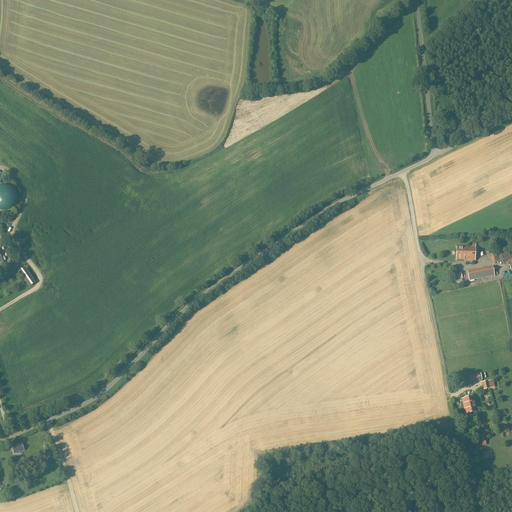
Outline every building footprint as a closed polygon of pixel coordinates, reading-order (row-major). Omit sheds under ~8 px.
[(1,186),(0,186),(0,210),(1,211),(4,211),(7,211),(8,211),(11,210),(13,209),(14,208),(16,206),(17,204),(18,201),(18,197),(17,194),(17,192),(15,190),(13,188),(10,186),(7,185),(4,185),(1,186)] [(476,243),(469,243),(469,247),(457,247),(456,259),(475,260),(476,243)] [(501,248),(490,250),(492,263),(503,260),(501,248)] [(29,287),(36,282),(25,266),(18,271),(29,287)] [(493,267),(468,272),(469,280),(494,275),(493,270),(494,270),(493,270),(493,267)] [(461,272),(453,274),(455,282),(463,280),(461,272)] [(481,373),(468,376),(469,381),(482,379),(481,373)] [(493,379),(482,382),(484,389),(494,387),(493,379)] [(473,396),(462,398),(466,414),(477,411),(473,396)] [(21,443),(12,446),(14,453),(24,450),(21,443)]
